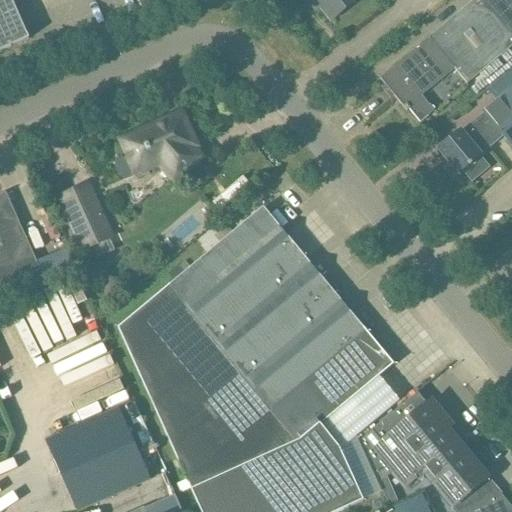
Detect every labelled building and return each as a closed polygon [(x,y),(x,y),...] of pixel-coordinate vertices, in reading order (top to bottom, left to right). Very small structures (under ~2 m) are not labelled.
[(0,0),(0,51),(29,39),(11,0),(0,0)] [(314,0),(331,20),(354,0),(314,0)] [(511,46),(511,0),(474,0),(429,38),(380,79),(394,96),(420,123),(433,112),(422,97),(455,69),(467,84),(511,46)] [(462,131),(438,150),(457,174),(478,155),(480,153),(481,154),(503,136),(511,146),(511,69),(488,89),(497,101),(482,113),(483,113),(462,131)] [(196,147),(181,115),(123,141),(129,156),(118,161),(119,166),(120,170),(122,174),(125,177),(159,162),(175,180),(199,158),(192,149),(196,147)] [(110,236),(88,187),(61,199),(83,248),(110,236)] [(0,287),(38,271),(4,194),(0,195),(0,287)] [(394,364),(264,207),(118,328),(200,511),(337,511),(363,501),(340,448),(320,425),(394,364)] [(417,394),(359,442),(379,484),(389,506),(397,502),(387,477),(393,473),(405,487),(423,472),(452,507),(454,506),(459,511),(461,511),(493,498),(491,496),(481,484),(487,479),(428,407),(430,405),(430,404),(428,406),(417,394)] [(150,480),(119,409),(46,441),(77,511),(150,480)] [(496,497),(461,511),(511,511),(511,507),(501,494),(496,497)] [(396,511),(429,511),(422,495),(394,507),(396,511)]
